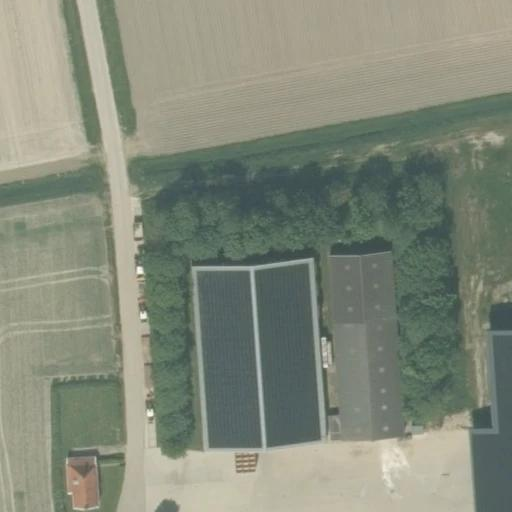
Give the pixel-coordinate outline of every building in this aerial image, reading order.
[(341,438),(405,433),(392,250),(328,254),(341,438)] [(327,440),(314,254),(191,263),(205,449),(327,440)] [(511,511),(511,324),(490,326),(497,428),(499,450),(500,450),(502,471),(500,471),(501,474),(502,474),(503,496),(502,496),(502,498),(503,498),(504,511),(511,511)] [(328,415),(330,438),(340,438),(338,414),(328,415)] [(100,504),(97,456),(69,458),(71,491),(75,490),(76,506),(100,504)]
